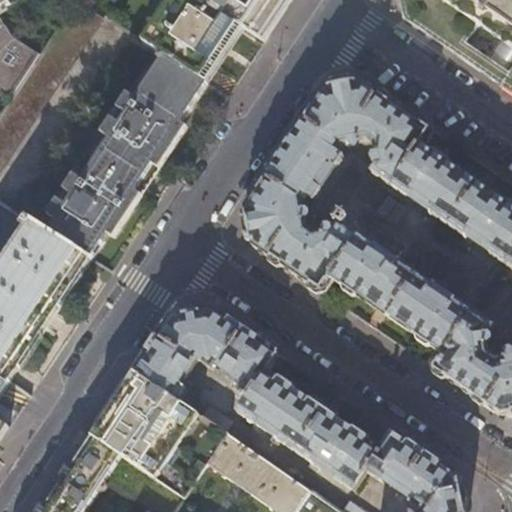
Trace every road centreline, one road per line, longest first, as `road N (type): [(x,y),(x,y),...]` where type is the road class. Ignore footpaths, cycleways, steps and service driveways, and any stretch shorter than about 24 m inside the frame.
road 1 (residential): [(511,467),(176,243)]
road 2 (residential): [(0,504),(176,243)]
road 3 (residential): [(176,243),(326,15)]
road 4 (residential): [(326,15),(511,142)]
